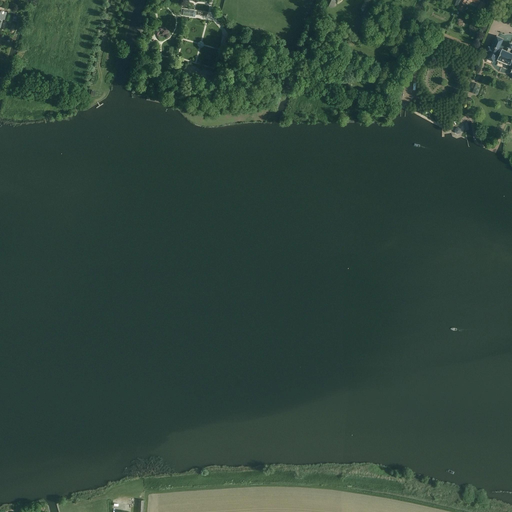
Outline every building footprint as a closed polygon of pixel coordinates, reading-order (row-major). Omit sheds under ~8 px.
[(460,0),(459,3),(460,4),(458,9),(462,10),(466,0),(460,0)] [(479,1),(479,0),(469,0),(472,1),(472,0),(480,3),(478,8),(483,10),(485,3),(480,1),(480,2),(479,1)] [(194,17),(195,11),(183,9),(182,15),(194,17)] [(499,48),(504,39),(500,37),(497,36),(492,47),(489,46),(487,50),(490,52),(487,58),(492,61),(494,61),(498,51),(501,52),(500,53),(500,54),(498,58),(497,60),(498,61),(509,65),(510,66),(510,65),(511,65),(511,66),(511,69),(511,53),(510,52),(511,48),(511,43),(510,42),(508,47),(509,47),(507,51),(502,49),(499,48)] [(476,84),(473,93),(478,95),(482,87),(476,84)]
